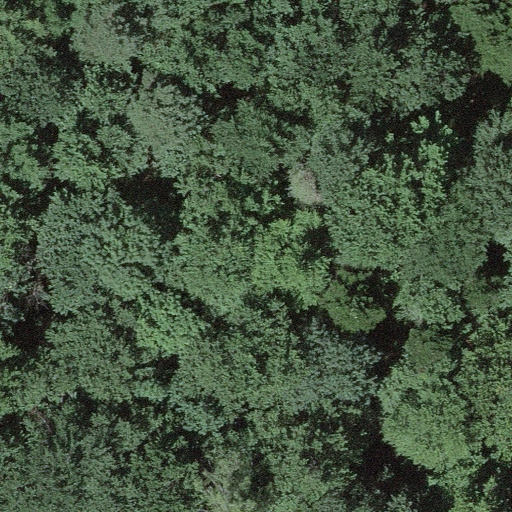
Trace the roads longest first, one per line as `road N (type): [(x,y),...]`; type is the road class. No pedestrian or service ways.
road 1 (track): [(0,450),(111,372),(435,176),(511,109)]
road 2 (track): [(511,64),(0,192)]
